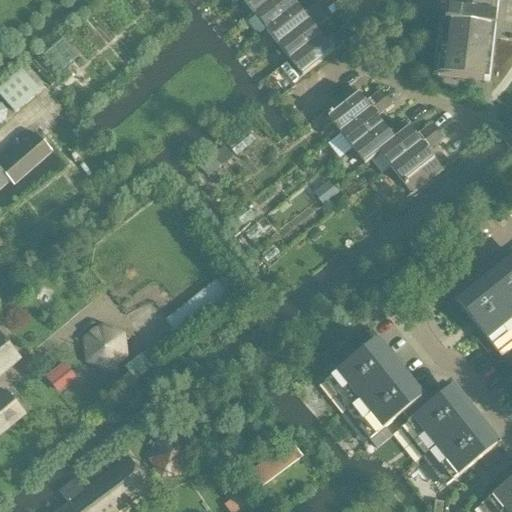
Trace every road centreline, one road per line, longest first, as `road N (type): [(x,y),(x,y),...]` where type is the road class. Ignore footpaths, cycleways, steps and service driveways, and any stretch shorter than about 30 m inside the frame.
road 1 (residential): [(511,426),(406,315),(511,232)]
road 2 (residential): [(492,123),(354,63)]
